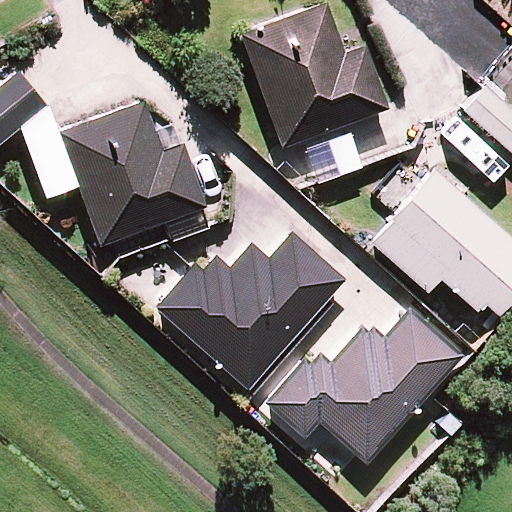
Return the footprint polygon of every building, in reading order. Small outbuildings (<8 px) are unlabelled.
[(335,45),(318,0),(308,0),(234,27),(275,139),(382,99),(359,36),(335,45)] [(0,131),(40,100),(17,71),(0,84),(0,83),(0,131)] [(511,101),(484,76),(459,104),(511,152),(511,101)] [(155,140),(136,88),(51,118),(92,235),(195,198),(172,134),(155,140)] [(511,278),(511,237),(425,163),(364,235),(420,283),(432,269),(483,313),(511,278)] [(338,276),(286,227),(262,254),(244,238),(222,262),(203,244),(153,299),(242,381),(338,276)] [(454,353),(403,305),(376,333),(360,318),(324,355),(312,343),(259,399),(295,433),(314,413),(358,455),(454,353)]
